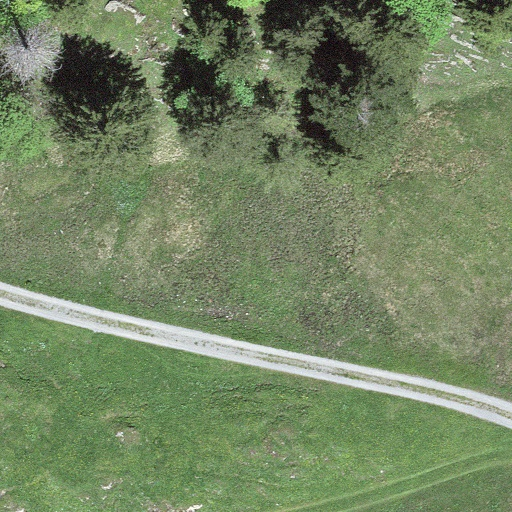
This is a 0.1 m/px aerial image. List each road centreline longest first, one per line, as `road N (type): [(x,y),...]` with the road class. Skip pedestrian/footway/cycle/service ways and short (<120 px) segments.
road 1 (track): [(511,420),(410,384),(0,281)]
road 2 (track): [(312,511),(443,465),(511,453)]
